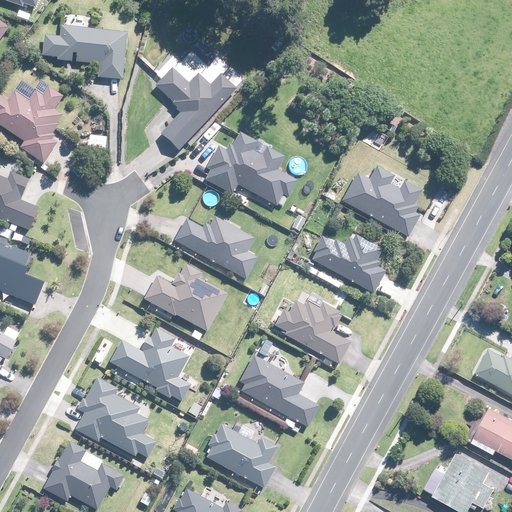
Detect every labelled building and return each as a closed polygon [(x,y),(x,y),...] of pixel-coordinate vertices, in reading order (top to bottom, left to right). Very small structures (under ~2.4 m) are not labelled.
[(0,0),(24,8),(25,5),(38,9),(40,0),(0,0)] [(33,16),(20,11),(17,18),(31,23),(33,16)] [(0,42),(9,29),(0,22),(0,42)] [(127,33),(63,27),(62,38),(45,36),(43,57),(58,59),(58,62),(101,65),(100,80),(124,82),(127,33)] [(181,152),(237,91),(220,76),(211,86),(198,74),(190,84),(173,69),(156,87),(183,112),(162,135),(181,152)] [(0,125),(26,143),(21,150),(45,166),(59,146),(55,143),(59,137),(53,133),(65,116),(56,109),(64,96),(50,86),(43,96),(37,92),(31,102),(16,92),(10,100),(0,93),(0,125)] [(235,196),(239,190),(278,209),(285,195),(290,198),(299,181),(280,171),(287,156),(241,133),(235,145),(231,143),(227,151),(219,148),(209,169),(210,170),(205,181),(235,196)] [(359,174),(344,203),(409,238),(421,216),(415,213),(419,206),(416,204),(423,192),(404,182),(401,189),(393,184),(398,175),(379,165),(371,180),(359,174)] [(0,218),(31,232),(40,210),(25,203),(34,181),(11,172),(8,180),(0,177),(0,175),(3,168),(0,166),(0,218)] [(309,219),(299,214),(292,228),(302,233),(309,219)] [(188,219),(176,243),(248,280),(259,257),(250,253),(257,239),(215,218),(211,225),(207,223),(205,228),(188,219)] [(317,253),(313,261),(375,293),(386,272),(379,269),(381,266),(377,264),(384,251),(358,237),(356,240),(352,238),(348,245),(337,240),(337,241),(326,235),(325,237),(324,236),(316,252),(317,253)] [(0,291),(35,306),(45,283),(28,276),(36,257),(10,247),(10,240),(0,240),(0,291)] [(159,276),(145,301),(150,303),(147,310),(171,322),(174,317),(176,318),(177,317),(208,332),(228,295),(200,281),(204,273),(188,265),(184,274),(179,272),(174,283),(159,276)] [(288,333),(286,336),(339,365),(351,342),(331,331),(333,328),(335,329),(341,318),(340,317),(341,314),(324,304),(321,308),(308,301),(306,306),(297,301),(290,313),(285,310),(276,327),(288,333)] [(0,365),(4,358),(8,361),(18,343),(16,342),(20,335),(0,324),(0,365)] [(124,341),(111,363),(118,366),(115,372),(140,386),(143,382),(156,389),(156,391),(170,399),(171,397),(181,402),(190,385),(180,380),(192,358),(173,348),(177,341),(157,330),(153,338),(150,337),(144,348),(146,349),(144,352),(124,341)] [(100,366),(113,342),(103,337),(91,361),(100,366)] [(269,358),(274,343),(264,339),(259,354),(269,358)] [(505,357),(504,358),(503,359),(488,351),(476,373),(475,375),(511,395),(511,360),(510,360),(505,357)] [(245,385),(242,392),(288,418),(285,424),(294,429),(297,424),(309,428),(320,407),(300,397),(307,384),(253,358),(241,383),(245,385)] [(85,413),(77,429),(101,443),(103,439),(136,459),(139,453),(148,458),(156,444),(143,436),(151,422),(139,414),(142,408),(118,395),(121,390),(100,379),(88,399),(86,398),(79,409),(85,413)] [(204,406),(193,401),(188,413),(199,418),(204,406)] [(511,421),(503,417),(499,415),(489,410),(471,444),(493,455),(495,451),(511,460),(511,421)] [(214,448),(208,457),(265,490),(277,468),(270,465),(279,449),(262,439),(259,444),(253,441),(257,433),(239,423),(235,430),(225,424),(219,435),(216,433),(209,446),(214,448)] [(56,471),(44,489),(68,504),(73,497),(96,511),(112,487),(117,491),(126,477),(104,464),(99,472),(81,463),(87,452),(72,442),(60,462),(58,461),(53,469),(56,471)] [(201,452),(189,445),(184,453),(197,460),(201,452)] [(483,509),(493,490),(483,484),(489,473),(456,455),(448,472),(435,495),(433,499),(458,511),(467,511),(470,508),(472,503),(478,506),(483,509)] [(176,511),(242,511),(226,503),(224,507),(189,488),(183,499),(181,498),(174,511),(176,511)]
